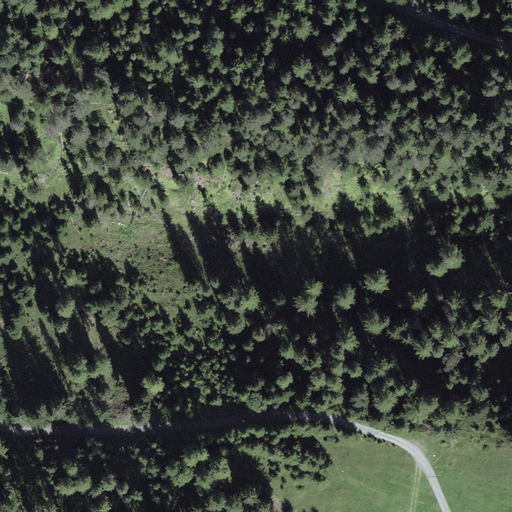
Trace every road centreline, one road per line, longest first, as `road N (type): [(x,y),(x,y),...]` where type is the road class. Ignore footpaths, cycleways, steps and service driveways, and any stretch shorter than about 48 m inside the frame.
road 1 (track): [(446,511),(414,454),(393,438),(310,415),(113,430),(0,425)]
road 2 (unclassified): [(379,0),(511,43)]
